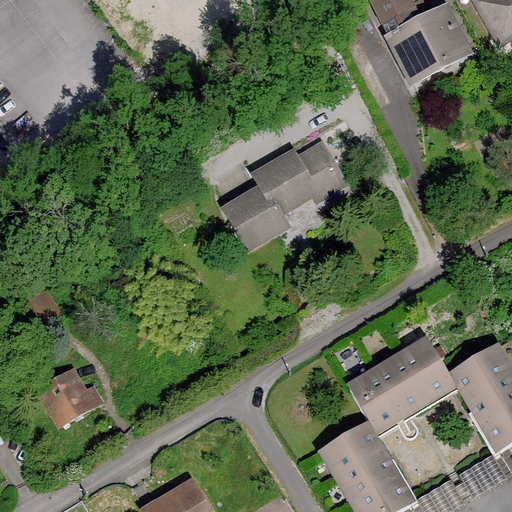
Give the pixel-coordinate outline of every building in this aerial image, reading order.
[(139,0),(173,48),(241,0),(139,0)] [(395,0),(385,0),(366,10),(413,91),(465,61),(442,22),(427,30),(412,6),(403,12),(395,0)] [(511,0),(490,0),(475,10),(495,47),(511,37),(511,0)] [(511,37),(495,47),(499,54),(511,45),(511,37)] [(262,198),(227,219),(247,255),(283,234),(277,224),(314,202),(318,207),(333,197),(342,192),(321,155),(296,170),(293,165),(257,187),(262,198)] [(41,289),(24,299),(42,329),(59,319),(41,289)] [(355,393),(378,435),(457,389),(434,348),(355,393)] [(458,378),(462,387),(466,393),(479,415),(497,447),(502,456),(511,450),(511,376),(499,355),(458,378)] [(74,378),(43,396),(63,432),(104,407),(97,395),(87,400),(74,378)] [(374,437),(378,443),(404,428),(416,421),(466,393),(462,387),(457,389),(378,435),(374,437)] [(497,447),(479,415),(473,419),(490,451),(497,447)] [(421,431),(416,421),(404,428),(409,437),(412,440),(416,440),(420,438),(422,437),(422,434),(421,431)] [(405,511),(414,507),(408,497),(391,466),(378,443),(374,437),(370,430),(327,453),(360,511),(405,511)] [(496,460),(463,478),(476,503),(510,483),(496,460)] [(391,466),(408,497),(416,493),(398,462),(391,466)] [(455,483),(421,503),(425,511),(459,511),(468,507),(455,483)] [(193,487),(152,511),(209,511),(195,487),(193,487)]
